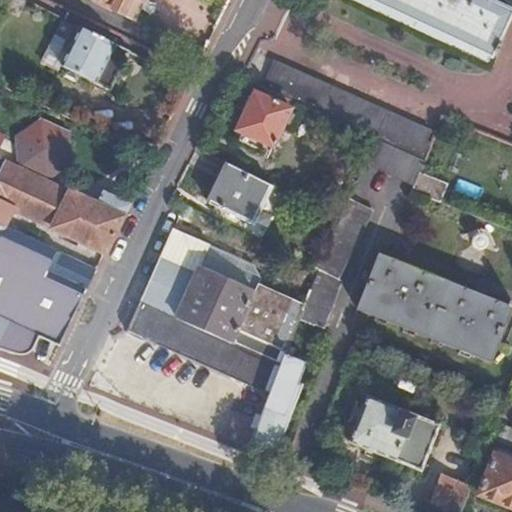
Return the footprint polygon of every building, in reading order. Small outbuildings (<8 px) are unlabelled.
[(95,2),(123,15),(130,1),(136,4),(137,0),(142,0),(145,2),(146,0),(92,0),(93,0),(95,2)] [(365,0),(488,59),(509,13),(481,0),(365,0)] [(128,51),(74,24),(67,40),(73,44),(61,66),(108,91),(128,51)] [(377,141),(423,162),(430,145),(424,142),(429,130),(275,60),(261,88),(377,141)] [(251,93),(233,129),(273,148),(290,112),(251,93)] [(16,139),(17,169),(46,183),(68,167),(66,136),(41,124),(16,139)] [(414,187),(419,174),(423,162),(377,141),(365,165),(414,187)] [(269,185),(222,161),(203,200),(250,222),(269,185)] [(9,165),(3,163),(0,169),(0,228),(2,229),(12,209),(105,251),(127,204),(105,194),(98,207),(46,183),(17,169),(9,165)] [(412,192),(439,203),(446,185),(419,174),(414,187),(412,192)] [(297,320),(322,329),(341,281),(338,279),(370,211),(347,199),(338,219),(313,267),(317,269),(303,305),(297,320)] [(0,349),(19,355),(26,352),(31,349),(34,345),(37,338),(37,335),(58,345),(95,271),(2,229),(0,228),(0,349)] [(128,327),(270,394),(278,372),(297,320),(303,305),(260,286),(257,295),(262,297),(260,302),(250,298),(253,292),(199,266),(209,246),(174,228),(128,327)] [(256,269),(209,246),(199,266),(253,292),(250,298),(260,302),(262,297),(257,295),(260,286),(262,282),(256,269)] [(377,256),(356,309),(488,362),(511,304),(506,301),(504,307),(377,256)] [(249,448),(268,456),(296,380),(295,378),(300,365),(285,360),(281,372),(278,372),(270,394),(249,448)] [(367,400),(366,402),(349,444),(418,471),(436,429),(436,428),(367,400)] [(511,448),(511,430),(495,424),(489,440),(511,448)] [(478,468),(470,488),(480,492),(478,497),(511,510),(511,463),(494,457),(488,472),(478,468)] [(443,511),(460,511),(470,488),(437,475),(425,503),(444,511),(443,511)]
